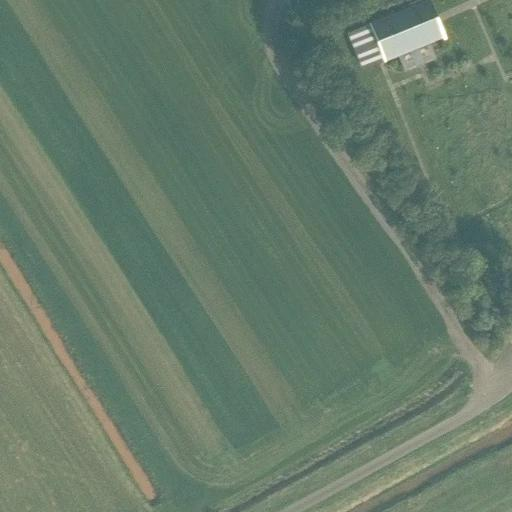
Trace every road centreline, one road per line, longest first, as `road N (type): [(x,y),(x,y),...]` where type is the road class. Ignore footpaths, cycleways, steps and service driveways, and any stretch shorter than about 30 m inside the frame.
road 1 (track): [(493,386),(279,47),(281,0)]
road 2 (unclassified): [(290,511),(458,419),(511,369)]
